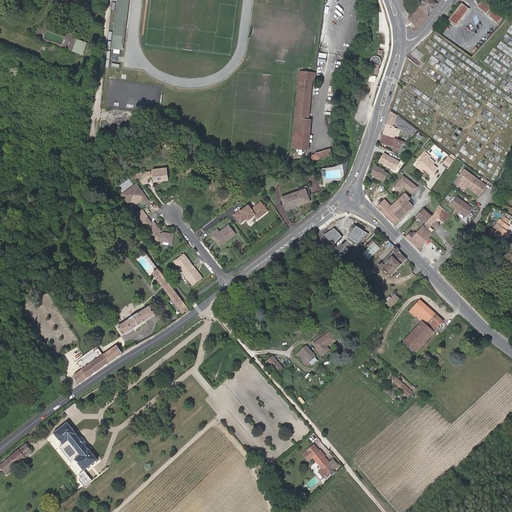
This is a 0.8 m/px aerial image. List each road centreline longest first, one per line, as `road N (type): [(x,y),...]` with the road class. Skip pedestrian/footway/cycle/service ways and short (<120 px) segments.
road 1 (secondary): [(0,449),(229,286)]
road 2 (unknown): [(204,305),(389,511)]
road 3 (secondary): [(353,191),(399,38)]
road 4 (secondary): [(229,286),(344,202)]
road 5 (track): [(93,137),(111,0)]
